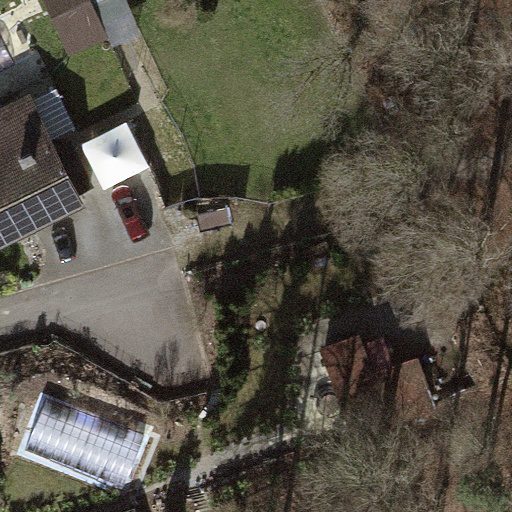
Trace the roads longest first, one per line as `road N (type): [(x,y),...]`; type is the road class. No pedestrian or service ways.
road 1 (track): [(511,171),(332,208),(185,254),(137,301)]
road 2 (residential): [(137,301),(52,306),(0,322)]
